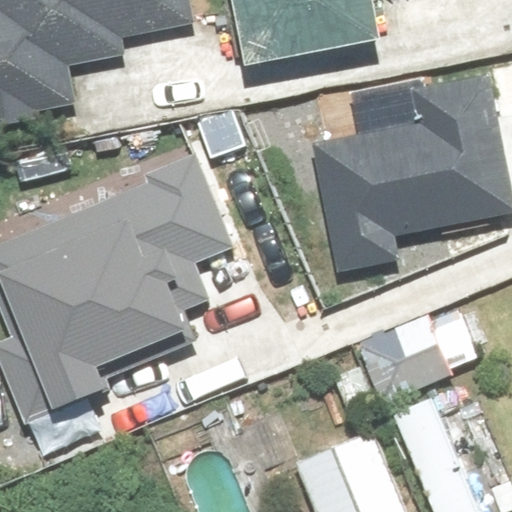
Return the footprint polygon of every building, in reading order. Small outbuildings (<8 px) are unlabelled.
[(0,15),(0,135),(45,126),(42,114),(79,107),(72,69),(131,57),(129,47),(207,32),(201,0),(2,0),(5,14),(0,15)] [(380,0),(228,0),(242,77),(390,52),(380,0)] [(315,133),(337,258),(402,247),(398,223),(511,204),(511,159),(496,68),(412,82),(417,116),(315,133)] [(0,235),(0,301),(46,415),(130,382),(121,359),(201,327),(194,309),(227,296),(209,252),(256,234),(221,147),(0,235)] [(404,511),(377,450),(305,482),(318,511),(404,511)]
